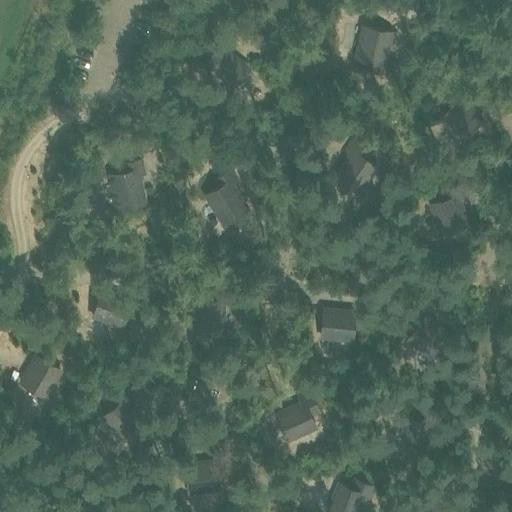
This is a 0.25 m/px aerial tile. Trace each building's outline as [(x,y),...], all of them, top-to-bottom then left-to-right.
[(395,29),(363,22),(356,57),(371,60),(369,68),(390,72),(393,57),(389,56),(395,29)] [(211,54),(203,48),(190,65),(203,75),(207,70),(230,89),(247,67),(219,44),(211,54)] [(482,119),(460,98),(441,118),(463,139),(482,119)] [(375,149),(354,135),(344,151),(349,154),(332,178),(358,196),(380,164),(370,157),(375,149)] [(144,174),(141,160),(122,164),(124,172),(109,175),(116,208),(143,202),(138,175),(144,174)] [(237,182),(229,170),(213,180),(218,187),(205,195),(222,223),(246,208),(232,185),(237,182)] [(440,232),(467,225),(460,200),(470,197),(465,182),(442,189),(445,199),(432,203),(440,232)] [(130,299),(101,290),(93,316),(122,326),(130,299)] [(196,332),(224,331),(223,306),(233,306),(232,290),(207,292),(208,301),(195,302),(196,332)] [(354,312),(324,309),(321,336),(351,340),(354,312)] [(451,335),(427,317),(410,339),(434,358),(451,335)] [(60,370),(36,356),(21,382),(45,396),(60,370)] [(122,440),(143,423),(130,406),(136,401),(127,390),(112,402),(115,406),(102,417),(122,440)] [(315,427),(304,401),(276,414),(288,439),(315,427)] [(434,447),(433,417),(405,418),(406,449),(434,447)] [(220,489),(216,461),(186,464),(189,492),(220,489)] [(358,511),(367,493),(341,483),(329,511),(332,511),(358,511)]
